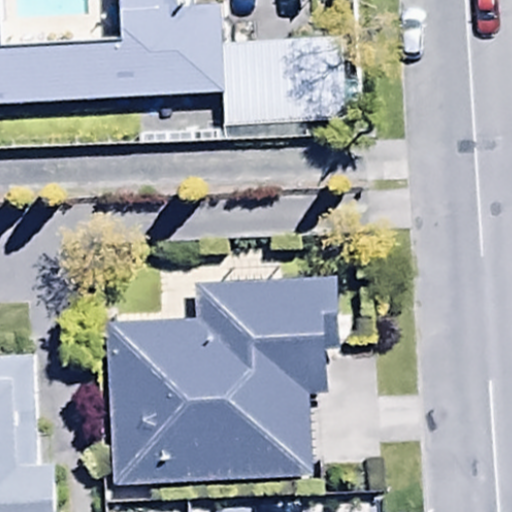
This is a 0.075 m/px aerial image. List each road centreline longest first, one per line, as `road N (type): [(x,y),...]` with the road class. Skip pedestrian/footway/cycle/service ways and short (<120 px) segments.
road 1 (tertiary): [(474,0),(492,320)]
road 2 (tertiary): [(492,320),(505,511)]
